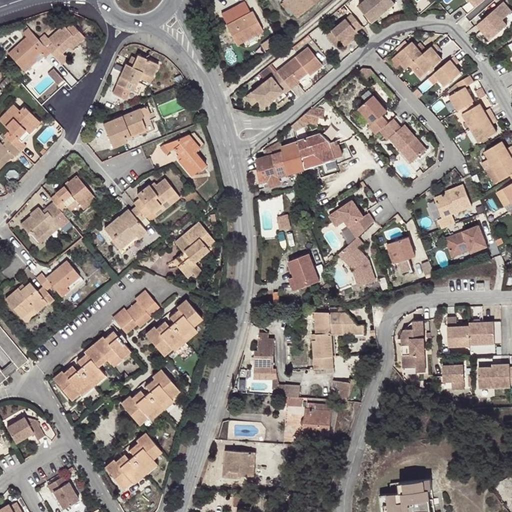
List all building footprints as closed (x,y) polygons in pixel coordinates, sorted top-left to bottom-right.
[(289,7),(297,16),(298,17),(317,0),(282,0),(284,1),(281,4),(286,10),(289,7)] [(393,0),(365,0),(359,5),(373,22),(396,3),(393,0)] [(511,20),(499,5),(494,9),(507,24),(511,20)] [(507,24),(494,9),(476,24),(482,31),(486,27),(493,35),(507,24)] [(237,45),(245,40),(244,37),(254,32),(256,35),(263,31),(252,11),(227,25),(237,45)] [(357,30),(362,26),(352,13),(332,30),(341,42),(345,46),(360,34),(357,30)] [(51,52),(62,64),(68,59),(62,53),(69,46),(71,44),(74,47),(85,37),(72,23),(71,24),(67,28),(65,26),(64,25),(49,38),(52,42),(47,47),(51,52)] [(489,39),(493,35),(486,27),(482,31),(489,39)] [(336,46),(341,42),(332,30),(327,34),(336,46)] [(244,37),(245,40),(256,35),(254,32),(244,37)] [(44,33),(39,38),(39,39),(47,47),(52,42),(49,38),(44,33)] [(273,46),(279,43),(275,35),(269,38),(273,46)] [(45,57),(51,52),(47,47),(39,39),(33,44),(26,36),(8,53),(22,69),(35,58),(40,53),(45,57)] [(405,40),(397,48),(400,52),(409,44),(405,40)] [(396,55),(407,67),(415,60),(426,50),(422,44),(417,48),(412,41),(409,44),(400,52),(396,55)] [(426,50),(415,60),(426,73),(442,59),(436,52),(440,49),(435,43),(426,50)] [(277,72),(291,88),(298,82),(296,80),(306,72),(309,75),(322,65),(308,47),(288,63),(277,72)] [(132,65),(127,63),(126,62),(113,93),(126,99),(130,89),(133,91),(139,78),(142,71),(152,76),(159,63),(137,53),(136,57),(132,65)] [(131,55),(127,63),(132,65),(136,57),(131,55)] [(454,56),(434,73),(445,86),(461,72),(455,66),(459,63),(454,56)] [(37,61),(35,58),(22,69),(25,72),(37,61)] [(363,67),(359,70),(364,74),(370,68),(367,65),(363,67)] [(142,71),(139,78),(149,82),(152,76),(142,71)] [(284,93),(291,88),(277,72),(251,93),(257,100),(263,106),(282,91),(284,93)] [(470,75),(457,83),(460,89),(449,95),(458,110),(460,109),(474,101),(466,87),(474,82),(470,75)] [(252,104),(257,100),(251,93),(246,97),(252,104)] [(368,126),(374,133),(378,129),(387,122),(380,115),(386,110),(373,95),(359,106),(372,123),(368,126)] [(460,109),(463,113),(476,106),(474,101),(460,109)] [(471,127),(493,114),(489,108),(485,110),(481,103),(476,106),(463,113),(471,127)] [(5,136),(20,151),(26,145),(22,141),(30,133),(27,130),(34,124),(29,119),(34,115),(24,106),(20,110),(14,104),(0,117),(0,120),(9,130),(13,134),(12,135),(8,131),(4,135),(5,136)] [(141,108),(144,116),(151,113),(147,105),(141,108)] [(302,116),(288,128),(292,133),(295,130),(296,131),(302,128),(319,113),(313,107),(302,116)] [(141,117),(144,116),(141,108),(103,123),(113,146),(127,140),(126,137),(146,129),(141,117)] [(490,136),(497,131),(493,124),(497,121),(493,114),(471,127),(479,142),(490,136)] [(27,130),(30,133),(41,121),(34,115),(29,119),(34,124),(27,130)] [(387,122),(378,129),(388,139),(390,137),(401,149),(405,146),(415,158),(426,150),(404,126),(401,129),(399,126),(392,118),(387,122)] [(492,140),(500,136),(497,131),(490,136),(492,140)] [(282,146),(288,173),(304,169),(304,168),(306,168),(306,166),(316,164),(324,162),(324,160),(335,157),(329,141),(320,132),(297,139),(298,141),(282,146)] [(174,148),(179,153),(182,157),(179,159),(192,175),(198,170),(199,171),(206,164),(195,151),(200,148),(188,134),(164,144),(170,150),(174,148)] [(15,156),(20,151),(5,136),(0,142),(0,141),(0,157),(8,149),(13,155),(15,156)] [(495,145),(502,140),(500,136),(492,140),(495,145)] [(278,176),(288,173),(282,146),(281,140),(263,150),(266,156),(257,159),(261,181),(269,179),(271,185),(280,183),(278,176)] [(493,165),(511,154),(511,146),(511,145),(507,148),(502,140),(495,145),(484,151),(493,165)] [(405,146),(401,149),(411,162),(415,158),(405,146)] [(0,168),(13,155),(8,149),(0,157),(0,168)] [(511,154),(493,165),(501,180),(511,173),(511,154)] [(57,193),(51,198),(54,201),(62,211),(68,207),(66,204),(75,197),(80,203),(80,204),(93,193),(77,174),(55,192),(57,193)] [(140,197),(134,202),(136,205),(145,216),(151,211),(153,214),(163,206),(161,203),(176,191),(165,177),(157,184),(153,187),(150,184),(149,183),(137,193),(140,197)] [(511,201),(511,182),(503,188),(511,202),(511,201)] [(443,193),(433,197),(440,217),(436,219),(439,228),(453,223),(450,213),(470,206),(462,184),(446,190),(447,191),(443,193)] [(188,201),(198,193),(194,188),(184,196),(188,201)] [(153,214),(156,217),(181,196),(176,191),(161,203),(163,206),(153,214)] [(97,198),(93,193),(80,204),(84,209),(97,198)] [(285,195),(260,199),(265,230),(279,228),(277,212),(287,211),(285,195)] [(66,204),(68,207),(71,210),(80,203),(75,197),(66,204)] [(341,220),(355,236),(356,236),(373,220),(367,213),(362,217),(347,200),(326,219),(333,227),(341,220)] [(58,223),(66,216),(62,211),(54,201),(45,208),(47,210),(44,213),(42,210),(40,207),(31,214),(20,223),(28,232),(29,231),(36,239),(51,227),(51,228),(58,223)] [(29,212),(31,214),(40,207),(38,205),(29,212)] [(140,221),(145,216),(136,205),(130,210),(140,221)] [(124,215),(130,210),(129,208),(119,216),(122,220),(126,217),(124,215)] [(147,230),(140,221),(130,210),(124,215),(126,217),(122,220),(119,216),(104,228),(120,247),(136,234),(138,237),(147,230)] [(145,216),(150,222),(156,217),(153,214),(151,211),(145,216)] [(287,216),(280,218),(282,227),(289,226),(287,216)] [(200,222),(183,236),(190,245),(183,251),(176,257),(181,262),(177,266),(187,278),(192,273),(190,270),(197,263),(195,260),(209,249),(206,246),(214,239),(200,222)] [(60,226),(58,223),(51,228),(51,227),(36,239),(40,244),(60,226)] [(484,246),(477,225),(444,237),(449,255),(466,249),(467,252),(484,246)] [(140,239),(138,237),(136,234),(120,247),(124,253),(140,239)] [(190,245),(183,236),(176,242),(183,251),(190,245)] [(362,242),(356,236),(355,236),(339,251),(352,268),(358,285),(375,279),(368,259),(357,247),(362,242)] [(390,242),(396,262),(398,261),(402,272),(411,268),(408,258),(414,255),(407,236),(390,242)] [(390,242),(386,243),(393,263),(396,262),(390,242)] [(309,253),(289,261),(294,276),(299,289),(320,281),(309,253)] [(181,262),(176,257),(173,260),(177,266),(181,262)] [(42,272),(36,277),(43,286),(47,290),(52,285),(57,291),(58,293),(67,286),(80,275),(67,259),(46,277),(42,272)] [(203,270),(197,263),(190,270),(192,273),(195,277),(203,270)] [(299,289),(294,276),(289,278),(293,291),(299,289)] [(48,304),(54,299),(51,295),(47,290),(43,286),(38,291),(30,281),(25,286),(21,289),(18,287),(5,298),(21,318),(35,307),(37,310),(47,301),(48,304)] [(47,290),(51,295),(57,291),(52,285),(47,290)] [(70,290),(67,286),(58,293),(62,297),(70,290)] [(124,307),(113,317),(126,333),(137,324),(140,327),(152,317),(150,315),(160,307),(145,289),(135,298),(137,300),(126,310),(124,307)] [(195,327),(194,325),(191,322),(200,314),(187,298),(177,306),(179,308),(182,311),(178,314),(176,311),(170,316),(174,321),(170,325),(165,320),(159,325),(162,328),(159,330),(156,327),(155,325),(146,333),(164,355),(173,347),(172,346),(183,337),(195,327)] [(24,321),(37,310),(35,307),(21,318),(24,321)] [(333,367),(332,335),(330,311),(315,311),(316,334),(316,339),(313,339),(315,369),(333,367)] [(332,335),(365,333),(362,330),(357,323),(348,312),(330,311),(332,335)] [(191,322),(194,325),(203,318),(200,314),(191,322)] [(449,346),(470,345),(470,326),(457,326),(456,322),(456,315),(448,316),(449,346)] [(470,326),(470,345),(495,344),(495,321),(470,322),(470,326)] [(365,323),(357,323),(362,330),(365,333),(366,333),(365,323)] [(404,368),(417,367),(417,358),(425,358),(424,324),(414,324),(414,328),(406,328),(403,334),(403,339),(407,338),(407,345),(403,345),(404,368)] [(18,367),(21,365),(28,359),(24,355),(7,335),(0,326),(0,382),(6,378),(1,372),(0,370),(0,345),(14,362),(18,367)] [(198,330),(195,327),(183,337),(186,340),(198,330)] [(114,330),(108,334),(111,338),(108,341),(105,337),(103,336),(85,351),(87,352),(90,356),(87,359),(84,355),(78,360),(82,365),(77,369),(73,364),(67,369),(70,373),(67,375),(64,371),(62,369),(53,377),(72,399),(80,392),(79,390),(91,381),(103,371),(99,366),(107,359),(110,362),(119,355),(118,354),(128,346),(124,341),(119,336),(114,330)] [(273,372),(273,338),(267,338),(267,333),(258,332),(257,338),(257,350),(254,350),(254,372),(273,372)] [(186,340),(183,337),(172,346),(173,347),(175,350),(186,340)] [(131,350),(128,346),(118,354),(119,355),(121,358),(131,350)] [(417,358),(417,367),(418,373),(426,372),(425,358),(417,358)] [(6,378),(18,367),(14,362),(1,372),(6,378)] [(479,388),(511,387),(510,382),(510,367),(510,363),(493,364),(493,367),(478,367),(479,388)] [(463,364),(443,364),(444,381),(464,380),(463,364)] [(153,376),(154,377),(157,381),(154,383),(151,380),(145,385),(150,390),(145,394),(141,389),(135,394),(137,397),(134,399),(132,396),(130,394),(121,402),(140,424),(148,416),(147,416),(159,406),(171,396),(172,397),(180,390),(162,368),(153,376)] [(106,374),(103,371),(91,381),(94,384),(106,374)] [(348,382),(332,380),(329,399),(351,401),(354,380),(349,379),(348,382)] [(79,390),(80,392),(82,394),(94,384),(91,381),(79,390)] [(298,397),(299,386),(278,384),(278,386),(280,395),(288,396),(298,397)] [(174,399),(172,397),(171,396),(159,406),(162,409),(174,399)] [(298,397),(288,396),(287,403),(302,405),(302,397),(298,397)] [(330,422),(332,406),(307,403),(306,417),(293,416),(292,425),(305,426),(304,436),(328,438),(330,422)] [(151,419),(162,409),(159,406),(147,416),(148,416),(151,419)] [(25,417),(8,427),(17,442),(35,433),(39,440),(46,436),(36,420),(30,424),(25,417)] [(105,466),(117,481),(123,488),(132,480),(131,479),(155,459),(154,458),(151,455),(160,447),(146,431),(136,439),(138,441),(141,445),(138,447),(135,443),(129,449),(133,454),(129,458),(124,453),(119,458),(121,461),(118,463),(116,460),(114,458),(105,466)] [(263,445),(263,453),(280,454),(281,445),(263,445)] [(151,455),(154,458),(163,451),(160,447),(151,455)] [(226,450),(224,469),(240,471),(240,475),(254,476),(256,453),(226,450)] [(280,454),(263,453),(261,453),(260,460),(262,460),(267,461),(267,467),(280,467),(280,454)] [(131,479),(132,480),(134,483),(158,463),(157,461),(155,459),(131,479)] [(64,476),(48,485),(52,492),(53,491),(64,508),(65,508),(79,500),(69,482),(68,483),(64,476)] [(430,499),(433,498),(431,478),(391,483),(392,493),(380,494),(381,511),(434,511),(434,508),(429,509),(428,506),(431,505),(430,499)] [(238,505),(237,511),(252,511),(253,497),(236,496),(235,505),(238,505)] [(324,498),(310,497),(310,505),(323,506),(324,498)]
